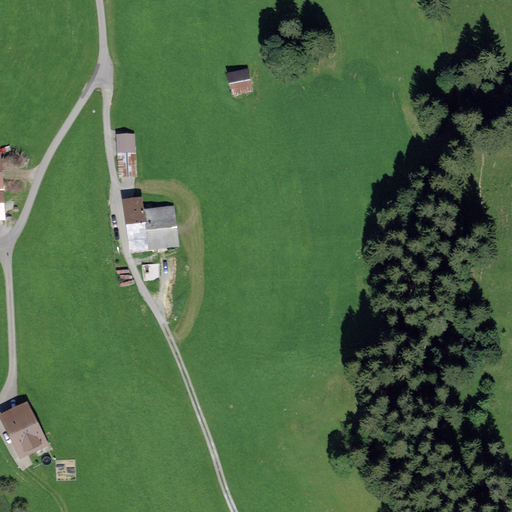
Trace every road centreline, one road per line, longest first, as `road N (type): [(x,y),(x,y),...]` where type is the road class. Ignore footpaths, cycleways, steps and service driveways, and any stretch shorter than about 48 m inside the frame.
road 1 (unclassified): [(99,0),(100,70),(46,157),(15,229),(0,242)]
road 2 (track): [(234,511),(162,322)]
